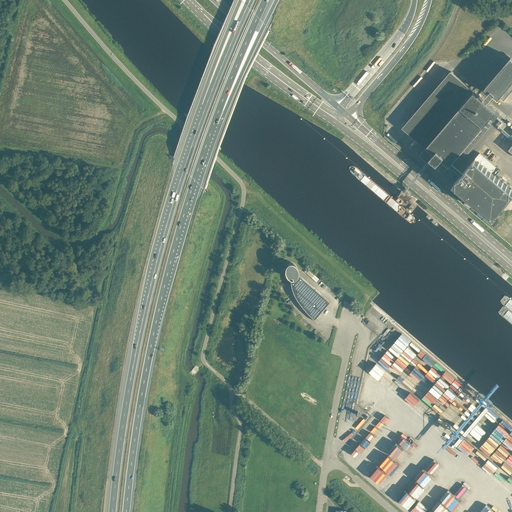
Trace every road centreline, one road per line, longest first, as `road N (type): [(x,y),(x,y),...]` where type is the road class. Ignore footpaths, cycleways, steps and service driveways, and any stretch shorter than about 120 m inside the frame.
road 1 (motorway): [(206,104),(159,246),(112,511)]
road 2 (motorway): [(126,511),(149,349),(214,121)]
road 3 (primary): [(334,120),(511,270)]
road 4 (primary): [(511,257),(345,114)]
road 5 (unknown): [(511,107),(475,81),(474,64),(444,66),(396,113),(394,125),(411,147)]
road 6 (track): [(165,110),(135,130),(117,168),(0,147)]
road 7 (trunk): [(187,0),(334,120)]
road 8 (trunk): [(337,107),(214,0)]
road 9 (unclassified): [(354,319),(325,463)]
road 10 (motorway): [(345,114),(410,39),(429,0)]
road 11 (motorway): [(214,121),(276,0)]
road 12 (motorway): [(414,0),(402,31),(337,107)]
road 13 (motorway): [(214,121),(265,0)]
road 14 (unclassified): [(387,106),(438,45),(459,0)]
